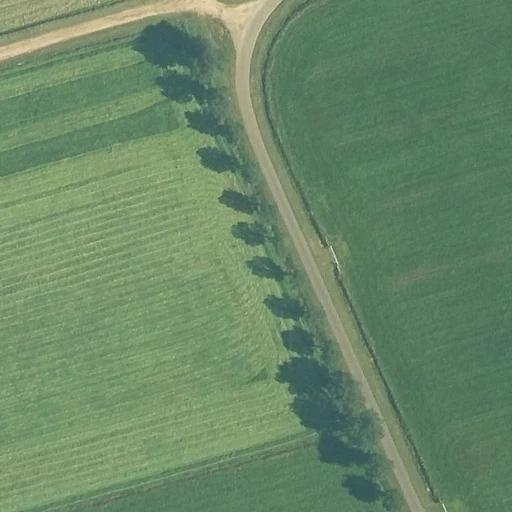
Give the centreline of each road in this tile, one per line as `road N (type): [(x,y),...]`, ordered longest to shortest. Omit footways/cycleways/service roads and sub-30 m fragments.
road 1 (unclassified): [(415,511),(243,114),(242,59),(271,0)]
road 2 (track): [(0,53),(189,0),(250,31)]
